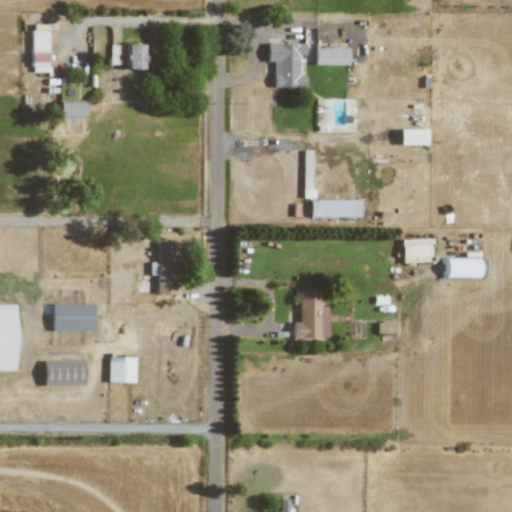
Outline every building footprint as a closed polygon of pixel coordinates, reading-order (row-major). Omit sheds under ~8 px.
[(46,30),(29,31),(30,72),(47,71),(46,30)] [(108,64),(123,64),(123,69),(142,69),(143,44),(109,43),(108,64)] [(296,75),(296,55),(303,55),(304,43),(264,43),(264,61),(271,61),(271,87),(304,88),(304,75),(296,75)] [(346,48),(312,47),(312,65),(346,65),(346,48)] [(56,117),(82,118),(82,101),(56,100),(56,117)] [(424,128),(398,128),(398,144),(424,145),(424,128)] [(311,197),(310,161),(301,161),(302,198),(311,197)] [(359,199),(308,200),(308,218),(359,217),(359,199)] [(155,293),(174,294),(174,275),(180,275),(181,241),(156,240),(155,262),(148,262),(148,275),(155,275),(155,293)] [(326,310),(319,310),(319,290),(297,291),(298,322),(290,322),(290,338),(327,337),(326,310)] [(0,370),(11,371),(12,304),(0,304),(0,370)] [(91,331),(92,304),(49,304),(49,330),(91,331)] [(133,357),(106,356),(106,382),(132,382),(133,357)] [(41,360),(41,386),(82,385),(82,360),(41,360)] [(287,511),(288,507),(286,507),(286,499),(277,499),(277,511),(287,511)]
